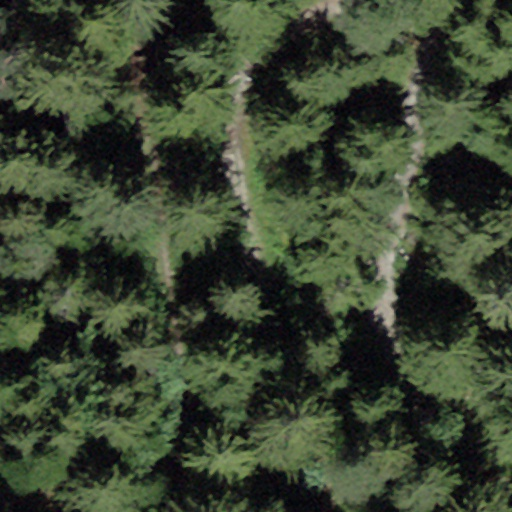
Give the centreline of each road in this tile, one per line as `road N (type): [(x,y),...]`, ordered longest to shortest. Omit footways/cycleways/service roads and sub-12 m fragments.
road 1 (track): [(511,511),(470,462),(470,132),(502,0)]
road 2 (track): [(164,0),(137,22),(141,202),(176,436),(169,511)]
